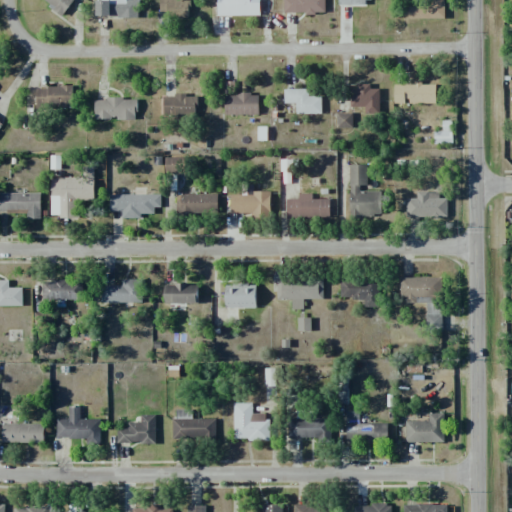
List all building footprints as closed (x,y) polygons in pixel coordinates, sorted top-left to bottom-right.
[(41,0),(62,16),(73,0),(41,0)] [(96,0),(96,16),(109,16),(109,0),(96,0)] [(138,18),(138,0),(109,0),(110,1),(118,1),(117,17),(138,18)] [(159,0),(160,5),(167,5),(167,17),(189,18),(189,0),(159,0)] [(260,15),(260,0),(217,0),(218,16),(260,15)] [(283,0),(284,13),(325,13),(324,0),(283,0)] [(444,19),(443,0),(429,0),(430,6),(409,6),(409,19),(444,19)] [(352,106),(365,107),(365,113),(379,113),(380,89),(370,89),(370,85),(352,84),(352,106)] [(436,103),(435,84),(394,85),(394,104),(436,103)] [(73,87),(37,87),(37,108),(72,108),(73,87)] [(308,89),(284,90),(284,103),(296,103),(296,114),(321,114),(321,96),(308,96),(308,89)] [(259,114),(258,94),(225,95),(225,115),(259,114)] [(163,96),(163,118),(197,116),(196,95),(163,96)] [(95,119),(136,119),(136,98),(94,99),(95,119)] [(352,112),(336,113),(336,129),(353,128),(352,112)] [(452,144),(452,120),(442,120),(442,131),(434,131),(434,144),(452,144)] [(185,158),(165,157),(165,173),(184,174),(185,158)] [(367,165),(350,165),(350,216),(382,216),(381,189),(367,189),(367,165)] [(51,177),(51,217),(79,217),(79,201),(93,201),(94,168),(84,167),(84,178),(51,177)] [(230,195),(231,213),(251,213),(251,220),(270,220),(270,191),(254,192),(254,195),(230,195)] [(41,218),(40,192),(0,192),(0,212),(27,212),(27,219),(41,218)] [(407,217),(447,217),(447,199),(438,198),(438,192),(417,192),(417,198),(407,198),(407,217)] [(176,195),(177,214),(218,213),(217,193),(176,195)] [(330,199),(312,199),(312,194),(299,193),(298,199),(287,199),(286,219),(330,219),(330,199)] [(160,194),(108,195),(109,212),(122,212),(122,218),(142,218),(141,211),(161,211),(160,194)] [(442,330),(442,277),(400,278),(400,302),(426,301),(426,330),(442,330)] [(323,299),(323,278),(276,279),(276,300),(292,299),(292,309),(303,309),(303,299),(323,299)] [(142,303),(143,280),(123,279),(123,285),(101,285),(101,302),(142,303)] [(379,307),(378,279),(340,280),(340,299),(364,298),(364,307),(379,307)] [(0,306),(22,306),(22,287),(9,288),(8,280),(0,280),(0,306)] [(82,301),(83,281),(43,280),(42,300),(82,301)] [(197,284),(164,284),(165,304),(198,303),(197,284)] [(256,308),(256,285),(225,285),(226,309),(256,308)] [(311,331),(311,318),(298,318),(298,331),(311,331)] [(234,403),(235,440),(268,439),(268,413),(252,414),(252,403),(234,403)] [(100,419),(80,419),(80,407),(69,407),(69,419),(57,419),(57,439),(87,439),(87,445),(100,445),(100,419)] [(215,418),(192,419),(192,410),(173,410),(174,439),(216,438),(215,418)] [(388,423),(359,423),(359,411),(346,411),(346,442),(388,441),(388,423)] [(406,442),(444,443),(444,413),(429,413),(429,422),(406,421),(406,442)] [(156,415),(141,415),(141,423),(128,422),(128,428),(117,428),(117,443),(155,444),(156,415)] [(290,439),(318,438),(318,442),(331,442),(331,418),(290,419),(290,439)] [(45,442),(44,423),(2,424),(2,443),(45,442)]
